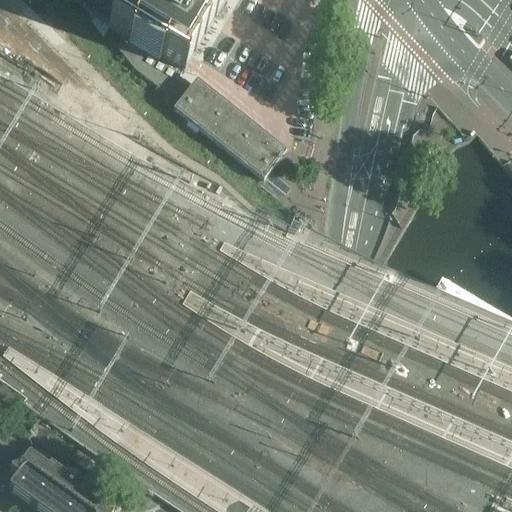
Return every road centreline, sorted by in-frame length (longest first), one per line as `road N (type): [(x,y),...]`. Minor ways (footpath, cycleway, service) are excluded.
road 1 (tertiary): [(373,0),(330,257),(171,511)]
road 2 (tertiary): [(197,511),(355,267),(392,117)]
road 3 (unclassified): [(511,382),(434,511)]
